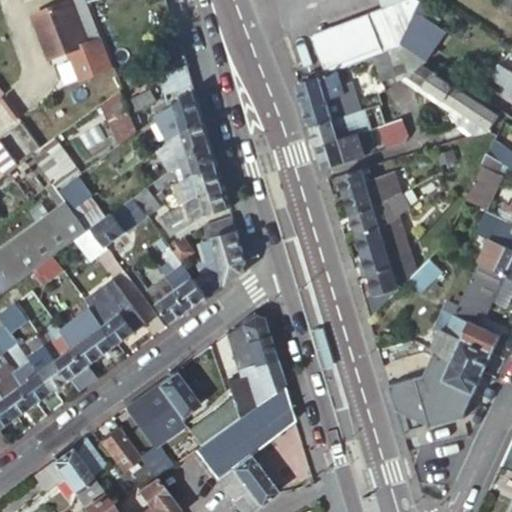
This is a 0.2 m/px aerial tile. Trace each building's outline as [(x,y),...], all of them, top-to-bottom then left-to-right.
[(110,66),(84,0),(73,0),(73,1),(58,7),(73,48),(87,43),(91,54),(89,55),(96,71),(110,66)] [(377,0),(382,11),(411,1),(411,0),(377,0)] [(433,0),(419,0),(418,4),(414,13),(422,18),(433,0)] [(511,0),(506,0),(500,10),(511,18),(511,0)] [(411,1),(382,11),(369,16),(383,55),(398,50),(399,46),(406,30),(412,17),(414,13),(418,4),(411,1)] [(325,76),(383,55),(369,16),(311,38),(325,76)] [(399,46),(425,63),(435,48),(442,36),(412,17),(406,30),(399,46)] [(152,43),(162,77),(184,61),(176,36),(152,43)] [(511,99),(511,73),(500,66),(492,78),(508,88),(504,94),(511,99)] [(488,131),(498,117),(424,68),(407,78),(459,111),(488,131)] [(0,96),(14,85),(5,73),(0,76),(0,96)] [(335,73),(297,86),(311,130),(333,123),(329,109),(344,103),(335,73)] [(459,111),(407,78),(399,82),(455,117),(459,111)] [(137,134),(121,92),(103,105),(119,147),(137,134)] [(173,142),(201,121),(193,93),(155,120),(165,140),(171,138),(173,142)] [(156,106),(149,96),(129,110),(136,120),(156,106)] [(329,109),(333,123),(349,118),(344,103),(329,109)] [(488,133),(488,131),(459,111),(455,117),(447,129),(456,129),(459,128),(471,137),(488,133)] [(359,120),(358,115),(349,118),(333,123),(311,130),(317,150),(357,137),(359,137),(354,122),(359,120)] [(366,117),(359,120),(354,122),(359,137),(371,133),(366,117)] [(208,144),(201,121),(173,142),(171,138),(165,140),(153,146),(154,152),(169,173),(189,158),(208,144)] [(406,136),(400,122),(379,130),(385,150),(403,144),(406,136)] [(505,141),(511,128),(501,122),(496,134),(505,141)] [(32,157),(40,151),(20,124),(11,130),(32,157)] [(0,143),(18,167),(32,157),(11,130),(0,138),(0,143)] [(317,150),(323,170),(357,160),(364,158),(357,137),(317,150)] [(54,141),(40,151),(32,157),(52,185),(58,193),(80,176),(54,141)] [(8,175),(18,167),(0,143),(0,171),(4,177),(8,175)] [(216,170),(208,144),(189,158),(194,176),(216,170)] [(502,166),(511,172),(511,158),(490,145),(485,155),(502,166)] [(451,151),(448,152),(432,157),(436,169),(455,163),(451,151)] [(473,182),(464,202),(491,214),(501,192),(492,188),(502,166),(485,155),(485,156),(477,172),(473,182)] [(52,185),(32,157),(18,167),(8,175),(28,202),(46,189),(52,185)] [(436,169),(440,180),(459,174),(455,163),(436,169)] [(222,190),(216,170),(194,176),(183,183),(189,204),(199,197),(222,190)] [(362,170),(340,177),(352,218),(374,211),(386,204),(383,195),(371,198),(367,185),(362,170)] [(468,179),(473,182),(477,172),(473,170),(468,179)] [(393,177),(367,185),(371,198),(383,195),(386,204),(401,195),(393,177)] [(156,182),(148,188),(150,191),(158,185),(156,182)] [(58,193),(52,185),(46,189),(60,207),(65,203),(60,196),(58,193)] [(72,186),(60,196),(65,203),(72,212),(85,203),(72,186)] [(161,207),(156,200),(150,191),(148,188),(134,198),(145,213),(148,217),(161,207)] [(208,218),(229,212),(222,190),(199,197),(189,204),(195,222),(188,226),(191,230),(208,218)] [(374,211),(352,218),(358,237),(380,230),(399,216),(409,208),(401,195),(386,204),(374,211)] [(163,196),(159,199),(163,205),(168,201),(163,196)] [(105,220),(93,228),(106,247),(125,233),(148,217),(145,213),(134,198),(105,220)] [(85,203),(72,212),(87,233),(93,228),(105,220),(89,200),(85,203)] [(464,202),(461,207),(454,222),(489,239),(511,249),(511,223),(491,214),(464,202)] [(87,233),(72,212),(65,203),(60,207),(0,251),(0,296),(24,279),(33,272),(53,257),(74,242),(87,233)] [(380,230),(358,237),(364,256),(386,249),(404,232),(399,216),(380,230)] [(106,247),(93,228),(87,233),(74,242),(89,262),(108,249),(106,247)] [(409,249),(404,232),(386,249),(364,256),(366,263),(370,276),(392,269),(409,249)] [(244,264),(235,234),(214,240),(213,241),(204,244),(217,290),(226,283),(227,284),(242,273),(244,264)] [(479,262),(511,277),(511,249),(489,239),(479,262)] [(192,249),(185,240),(172,250),(180,261),(192,252),(192,249)] [(417,272),(409,249),(392,269),(370,276),(376,297),(399,291),(407,282),(417,272)] [(366,263),(364,256),(357,258),(359,265),(366,263)] [(63,271),(53,257),(33,272),(43,286),(63,271)] [(441,273),(428,261),(417,272),(407,282),(420,295),(441,273)] [(505,306),(511,292),(511,277),(479,262),(455,314),(480,326),(492,300),(505,306)] [(370,276),(366,263),(359,265),(363,278),(370,276)] [(190,312),(208,298),(183,265),(165,279),(190,312)] [(172,325),(190,312),(165,279),(147,292),(172,325)] [(94,314),(117,346),(145,325),(112,281),(85,301),(94,314)] [(369,300),(374,316),(399,291),(376,297),(369,300)] [(51,318),(39,301),(22,313),(34,330),(51,318)] [(435,327),(441,329),(447,332),(455,314),(443,309),(435,327)] [(34,330),(22,313),(5,326),(17,342),(34,330)] [(89,366),(117,346),(94,314),(66,335),(89,366)] [(500,336),(480,326),(455,314),(447,332),(492,353),(500,336)] [(216,437),(283,388),(262,319),(252,315),(225,335),(233,364),(238,362),(243,378),(228,385),(234,403),(207,424),(210,429),(205,432),(210,437),(214,435),(216,437)] [(89,366),(66,335),(65,336),(55,323),(38,335),(48,349),(71,380),(89,366)] [(5,326),(0,329),(0,354),(17,342),(5,326)] [(435,350),(483,373),(492,353),(447,332),(441,329),(432,349),(435,350)] [(36,405),(53,393),(31,361),(20,346),(10,353),(23,371),(16,377),(15,377),(36,405)] [(53,393),(71,380),(48,349),(31,361),(53,393)] [(463,417),(483,373),(435,350),(424,374),(388,388),(395,412),(430,428),(463,417)] [(0,395),(17,419),(36,405),(15,377),(16,377),(12,371),(3,378),(7,384),(0,388),(0,395)] [(185,387),(174,372),(153,387),(167,406),(158,413),(164,421),(145,434),(155,447),(174,433),(172,431),(176,428),(174,425),(198,407),(190,395),(201,388),(195,380),(185,387)] [(63,405),(80,392),(71,380),(53,393),(63,405)] [(254,511),(274,497),(246,460),(283,432),(275,422),(290,410),(283,388),(216,437),(192,454),(234,511),(254,511)] [(0,431),(17,419),(0,395),(0,431)] [(294,423),(290,410),(275,422),(283,432),(294,423)] [(146,470),(117,430),(99,443),(129,485),(148,472),(146,470)] [(0,450),(9,444),(0,431),(0,450)] [(103,468),(83,439),(69,449),(90,477),(103,468)] [(511,439),(499,469),(511,475),(511,439)] [(74,494),(92,480),(90,477),(69,449),(51,462),(64,480),(74,494)] [(163,458),(146,470),(148,472),(154,479),(166,470),(164,467),(168,464),(163,458)] [(64,480),(51,462),(33,476),(45,493),(64,480)] [(114,511),(113,511),(108,502),(108,501),(92,480),(74,494),(84,507),(83,508),(86,511),(114,511)] [(177,511),(155,481),(154,480),(137,493),(148,508),(150,511),(177,511)]
